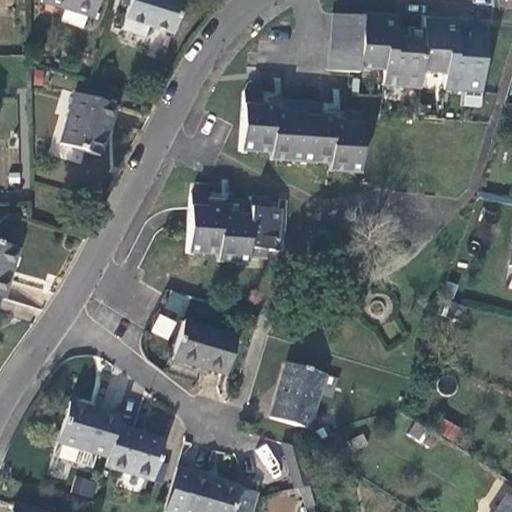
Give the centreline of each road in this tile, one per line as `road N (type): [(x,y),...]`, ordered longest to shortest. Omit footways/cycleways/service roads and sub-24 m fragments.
road 1 (residential): [(251,0),(222,36),(60,314)]
road 2 (residential): [(60,314),(222,427)]
